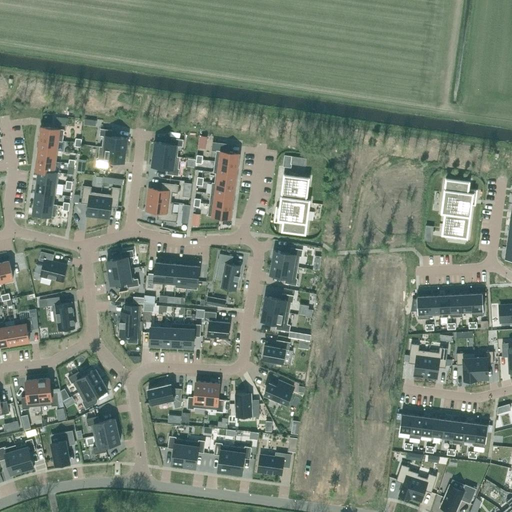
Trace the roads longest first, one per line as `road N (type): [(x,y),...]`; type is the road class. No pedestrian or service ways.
road 1 (residential): [(130,376),(150,367),(241,365),(258,260),(242,233)]
road 2 (residential): [(339,511),(141,484)]
road 3 (residential): [(84,252),(132,232),(188,242),(242,233)]
road 4 (residential): [(141,484),(71,485),(0,502)]
